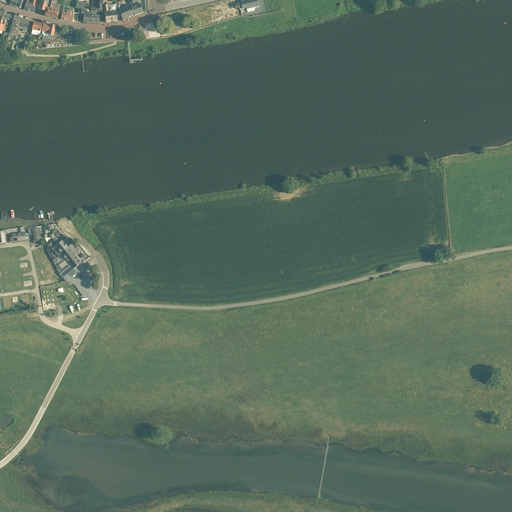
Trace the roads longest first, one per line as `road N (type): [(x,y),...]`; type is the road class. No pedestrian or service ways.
road 1 (unclassified): [(511,248),(215,308),(99,302)]
road 2 (unclassified): [(0,463),(30,431),(99,302)]
road 3 (unclassified): [(155,11),(97,29),(0,6)]
